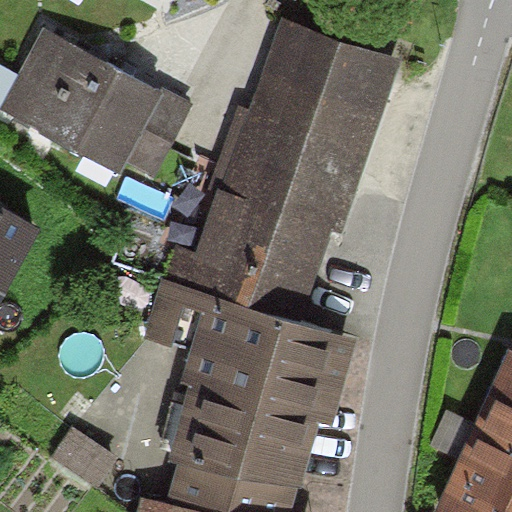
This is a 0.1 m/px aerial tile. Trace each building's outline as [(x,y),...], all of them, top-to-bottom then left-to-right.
[(405,62),(288,21),(254,116),(243,112),(222,171),(229,174),(199,260),(176,252),(166,280),(300,326),(333,232),(344,236),(405,62)] [(92,56),(46,31),(2,113),(121,176),(128,163),(158,179),(198,104),(160,84),(157,90),(92,56)] [(0,283),(36,221),(0,200),(0,283)] [(168,508),(182,511),(294,511),(299,495),(306,496),(322,428),(334,433),(359,346),(300,326),(166,280),(146,339),(192,355),(181,389),(189,393),(169,469),(179,473),(168,508)] [(511,511),(511,361),(438,511),(511,511)] [(76,426),(53,455),(99,491),(122,462),(76,426)] [(182,511),(168,508),(146,502),(144,511),(182,511)]
